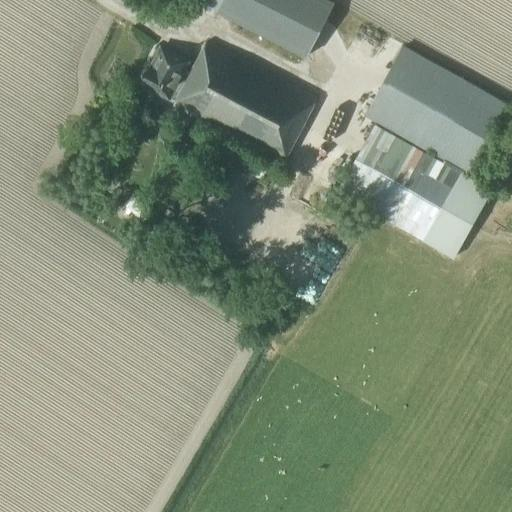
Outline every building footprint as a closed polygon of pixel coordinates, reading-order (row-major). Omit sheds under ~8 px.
[(333,3),(327,0),(221,0),(216,11),(306,57),(333,3)] [(206,42),(194,65),(184,85),(177,81),(187,61),(161,48),(151,67),(150,66),(142,83),(168,97),(169,97),(176,100),(173,105),(282,162),(316,98),(206,42)] [(453,256),(491,190),(466,176),(505,103),(477,87),(404,46),(395,62),(394,61),(373,99),(374,99),(365,115),(443,159),(442,162),(373,124),(336,190),(453,256)] [(120,148),(109,142),(105,150),(117,155),(120,148)] [(264,172),(270,161),(270,160),(261,155),(252,173),(262,177),(264,172)] [(255,229),(257,200),(249,199),(247,228),(255,229)]
